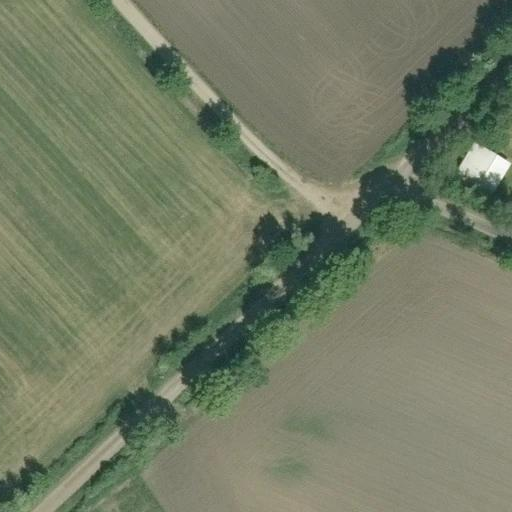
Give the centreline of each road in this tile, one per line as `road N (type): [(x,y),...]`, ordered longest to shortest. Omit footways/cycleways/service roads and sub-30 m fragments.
road 1 (unclassified): [(44,511),(391,189)]
road 2 (track): [(355,216),(294,189),(117,0)]
road 3 (unclassified): [(391,189),(511,75)]
road 4 (residential): [(511,241),(391,189)]
